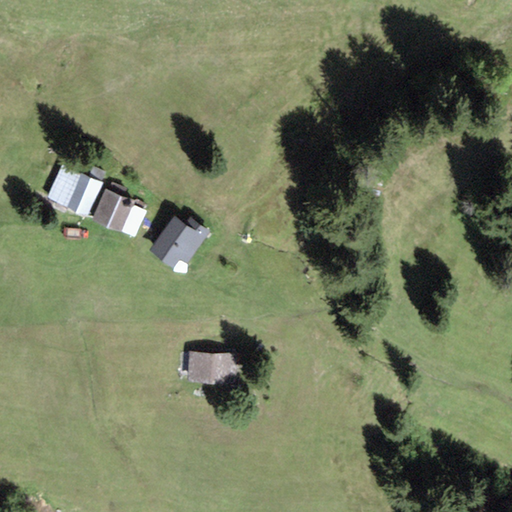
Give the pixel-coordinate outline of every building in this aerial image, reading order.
[(101,212),(113,186),(71,166),(59,191),(101,212)] [(138,205),(141,200),(113,186),(101,212),(142,232),(152,211),(138,205)] [(161,242),(181,257),(186,251),(200,232),(207,238),(215,228),(199,216),(195,221),(183,213),(161,242)] [(193,256),(207,238),(200,232),(186,251),(193,256)] [(238,373),(238,365),(243,365),(243,350),(198,350),(198,373),(238,373)]
